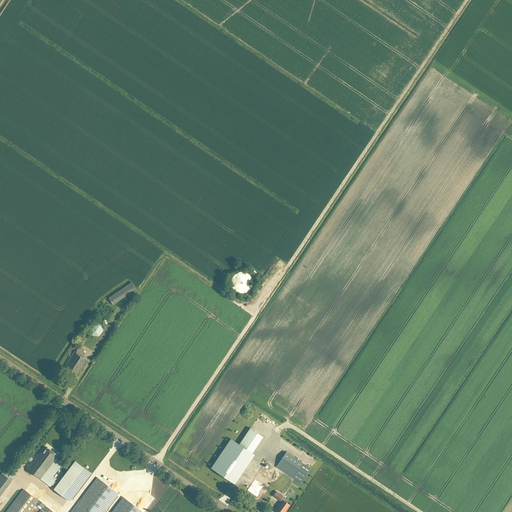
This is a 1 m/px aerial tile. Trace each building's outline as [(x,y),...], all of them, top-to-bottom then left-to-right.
[(241,271),(239,272),(236,273),(234,275),(233,279),(232,281),(233,284),(234,288),(236,290),(239,292),(242,292),(247,292),(250,290),(252,286),(253,283),(253,280),(252,277),(252,275),(250,274),(248,272),(245,271),(241,271)] [(99,336),(103,330),(101,324),(94,323),(89,329),(92,335),(99,336)] [(76,377),(87,360),(83,357),(85,353),(77,348),(66,364),(67,365),(64,369),(76,377)] [(240,445),(252,453),(263,437),(251,428),(240,445)] [(232,482),(252,453),(240,445),(231,439),(212,468),(230,480),(232,482)] [(40,479),(56,458),(54,456),(56,453),(47,447),(44,452),(42,451),(39,455),(38,454),(26,469),(40,479)] [(286,452),(279,463),(304,480),(311,469),(286,452)] [(75,461),(53,489),(69,501),(91,473),(75,461)] [(0,495),(12,480),(2,473),(0,475),(0,495)] [(268,481),(258,474),(247,490),(257,497),(260,493),(259,493),(262,488),(263,489),(268,481)] [(103,511),(118,493),(98,478),(71,511),(103,511)] [(53,511),(45,506),(45,505),(38,500),(23,489),(6,511),(29,511),(36,503),(42,508),(39,511),(53,511)] [(286,511),(290,505),(283,500),(275,510),(277,511),(283,511),(284,510),(286,511)]
